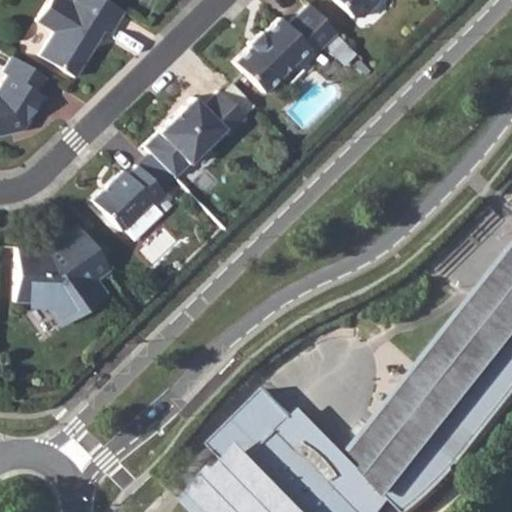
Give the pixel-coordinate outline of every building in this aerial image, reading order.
[(122,10),(105,0),(70,0),(69,2),(67,0),(46,0),(34,20),(51,31),(37,54),(72,76),(87,52),(86,47),(90,41),(93,42),(101,29),(107,34),(122,10)] [(333,0),(349,16),(359,16),(375,0),(333,0)] [(333,31),(305,3),(283,24),(276,16),(230,61),(260,91),(267,91),(280,79),(280,71),(293,59),(296,62),(308,50),(310,53),(333,31)] [(34,91),(43,76),(10,55),(0,71),(4,74),(0,80),(0,133),(21,129),(41,96),(34,91)] [(243,117),(216,89),(200,105),(191,96),(177,109),(179,111),(170,119),(168,117),(155,131),(185,162),(220,128),(225,133),(243,117)] [(164,193),(135,164),(125,173),(121,169),(90,200),(119,230),(148,201),(152,205),(164,193)] [(106,268),(75,223),(47,242),(47,248),(33,248),(34,246),(13,245),(11,299),(42,301),(59,324),(104,292),(93,278),(106,268)] [(214,466),(181,499),(193,511),(384,511),(394,500),(404,511),(412,511),(413,511),(417,509),(423,505),(429,499),(433,495),(438,491),(441,487),(446,482),(449,478),(453,473),(457,469),(454,467),(457,462),(461,464),(511,399),(511,333),(506,341),(495,332),(511,310),(511,303),(486,282),(469,303),(466,301),(438,337),(442,339),(373,427),(370,424),(350,450),(366,466),(362,472),(367,477),(344,508),(343,504),(340,493),(335,482),(328,471),(316,460),(302,450),(299,452),(279,432),(294,418),(265,389),(209,444),(237,473),(229,482),(214,466)]
